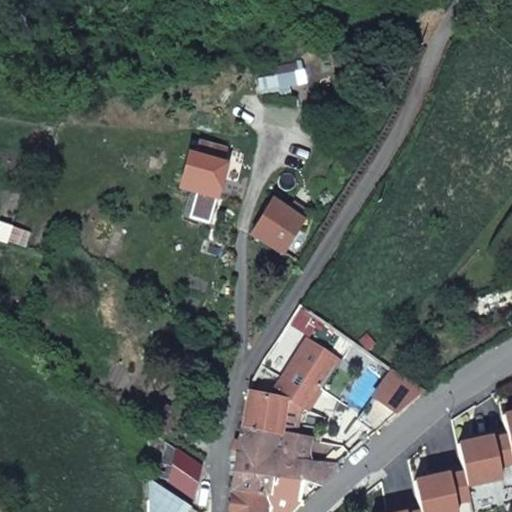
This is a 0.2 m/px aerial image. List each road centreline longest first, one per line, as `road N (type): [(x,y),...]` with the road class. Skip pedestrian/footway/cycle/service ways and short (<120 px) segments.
road 1 (residential): [(218,511),(231,389),(411,119),(459,0)]
road 2 (residential): [(324,511),(375,463),(511,364)]
